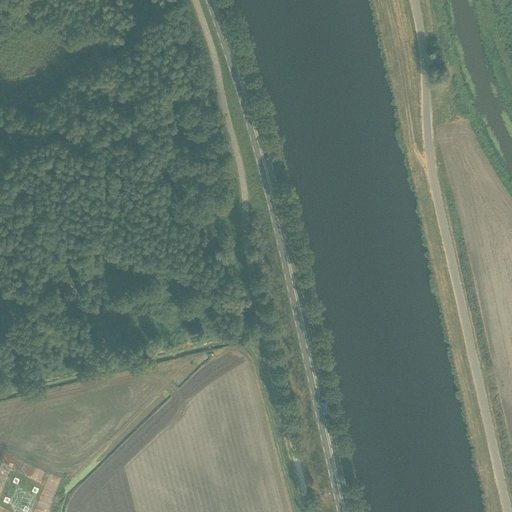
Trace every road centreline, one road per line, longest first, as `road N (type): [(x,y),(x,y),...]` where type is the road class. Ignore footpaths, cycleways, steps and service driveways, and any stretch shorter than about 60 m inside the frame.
road 1 (secondary): [(343,511),(264,164),(213,0)]
road 2 (unclassified): [(501,511),(434,200),(432,111),(410,0)]
